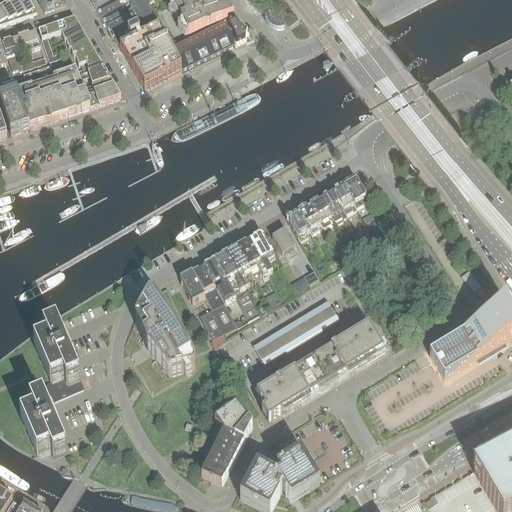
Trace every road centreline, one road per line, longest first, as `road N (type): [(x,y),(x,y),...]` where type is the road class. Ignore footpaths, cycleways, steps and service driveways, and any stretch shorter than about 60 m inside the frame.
road 1 (residential): [(222,511),(162,470),(133,428),(116,366),(123,323),(166,271),(366,158)]
road 2 (secondary): [(304,0),(511,272)]
road 3 (residential): [(340,398),(459,321),(458,303),(366,158)]
road 4 (secondary): [(511,219),(336,0)]
road 5 (residential): [(222,511),(254,451),(340,398)]
road 6 (residential): [(273,44),(138,109)]
road 7 (residential): [(138,109),(0,156)]
road 8 (residential): [(366,158),(364,145),(376,129),(470,79)]
road 9 (residential): [(281,52),(307,50),(395,1)]
road 10 (secondary): [(511,399),(401,462)]
road 11 (secondary): [(408,486),(511,421)]
